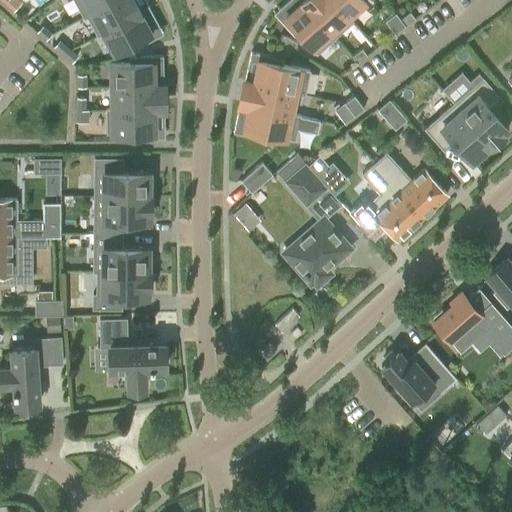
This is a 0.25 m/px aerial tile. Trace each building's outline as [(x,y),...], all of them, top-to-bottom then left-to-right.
[(6,0),(4,3),(13,10),(21,2),(18,0),(6,0)] [(74,0),(83,16),(113,0),(74,0)] [(97,35),(141,12),(134,0),(113,0),(83,16),(84,18),(87,16),(97,35)] [(334,36),(301,0),(300,1),(301,2),(284,17),(312,48),(316,52),(334,36)] [(351,21),(331,0),(301,0),(334,36),(351,21)] [(331,0),(351,21),(352,21),(348,16),(365,1),(363,0),(331,0)] [(141,13),(141,12),(97,35),(98,36),(103,33),(114,53),(151,33),(140,13),(141,13)] [(409,12),(400,19),(404,26),(414,18),(409,12)] [(404,26),(400,19),(395,13),(384,21),(394,33),(404,26)] [(42,25),(36,32),(45,40),(51,34),(42,25)] [(281,34),(277,41),(291,49),(295,42),(281,34)] [(59,40),(53,46),(62,54),(68,48),(59,40)] [(68,48),(62,54),(71,62),(77,56),(69,50),(68,48)] [(361,49),(352,56),(356,62),(366,55),(361,49)] [(254,83),(304,94),(309,70),(259,60),(254,83)] [(110,63),(111,86),(153,86),(152,62),(110,63)] [(85,75),(77,75),(77,87),(85,87),(85,75)] [(501,99),(482,78),(453,103),(490,146),(503,134),(502,133),(507,128),(490,109),(501,99)] [(304,94),(254,83),(249,105),(299,116),(299,115),(290,113),(294,93),(304,95),(304,94)] [(153,86),(111,86),(111,108),(105,108),(105,109),(153,108),(153,86)] [(344,103),(349,109),(354,116),(363,108),(353,96),(344,103)] [(76,97),(76,109),(84,110),(85,98),(76,97)] [(406,119),(388,99),(377,109),(394,129),(406,119)] [(490,146),(453,103),(424,129),(443,150),(454,141),(471,160),(475,157),(478,159),(488,150),(486,148),(488,145),(490,146)] [(299,116),(249,105),(244,128),(294,139),(299,116)] [(153,108),(105,109),(106,133),(154,132),(153,108)] [(76,109),(75,121),(88,122),(89,110),(84,110),(76,109)] [(354,116),(349,109),(339,116),(344,123),(354,116)] [(422,216),(446,194),(423,169),(411,180),(385,152),(374,163),(422,216)] [(297,153),(275,172),(304,204),(306,203),(326,186),(297,153)] [(319,155),(307,165),(325,185),(336,175),(319,155)] [(32,157),(32,172),(34,172),(61,172),(61,157),(32,157)] [(94,158),(93,195),(150,196),(150,195),(148,195),(148,191),(152,191),(152,177),(148,177),(148,172),(122,172),(122,158),(94,158)] [(261,161),(240,179),(241,181),(251,192),(272,174),(261,161)] [(398,238),(422,216),(374,163),(362,174),(379,193),(367,204),(398,238)] [(150,196),(93,195),(93,233),(121,233),(122,220),(148,220),(148,213),(150,213),(150,196)] [(16,199),(0,199),(0,235),(46,236),(60,236),(60,208),(51,208),(43,208),(43,220),(16,220),(16,199)] [(323,216),(297,239),(303,245),(288,258),(310,283),(313,280),(316,285),(330,272),(326,268),(334,260),(334,261),(350,247),(323,216)] [(93,233),(92,271),(149,271),(147,271),(147,267),(151,267),(151,253),(148,253),(148,247),(121,247),(121,233),(93,233)] [(46,236),(0,235),(0,272),(16,273),(16,236),(46,236)] [(511,264),(506,258),(485,276),(497,289),(493,293),(506,307),(510,304),(511,306),(511,305),(511,264)] [(149,271),(92,271),(92,272),(96,272),(96,293),(92,293),(92,309),(121,309),(121,295),(147,296),(147,289),(149,289),(149,271)] [(439,308),(431,315),(434,319),(432,320),(449,340),(456,348),(480,327),(501,351),(502,353),(511,343),(511,326),(489,300),(477,311),(462,294),(462,295),(460,296),(453,302),(452,303),(442,311),(439,308)] [(34,299),(34,315),(62,315),(61,299),(34,299)] [(281,331),(299,315),(292,307),(274,323),(281,331)] [(73,315),(63,315),(64,319),(64,329),(73,329),(73,315)] [(59,316),(45,316),(45,319),(46,335),(60,334),(59,316)] [(164,343),(142,344),(126,344),(126,318),(99,319),(100,347),(109,347),(110,369),(127,368),(127,383),(145,383),(144,368),(149,368),(154,368),(153,367),(165,367),(164,343)] [(14,393),(15,404),(38,403),(36,365),(62,363),(60,336),(32,338),(32,348),(11,349),(12,366),(0,367),(0,384),(13,384),(14,388),(13,388),(13,393),(14,393)] [(269,342),(260,350),(267,357),(276,349),(269,342)] [(384,362),(381,365),(386,371),(388,374),(389,374),(399,386),(396,389),(407,401),(410,398),(412,401),(432,383),(440,392),(456,378),(425,343),(423,344),(426,347),(408,362),(398,350),(394,353),(393,354),(391,351),(382,358),(385,361),(384,362)] [(511,438),(502,450),(511,459),(511,438)]
